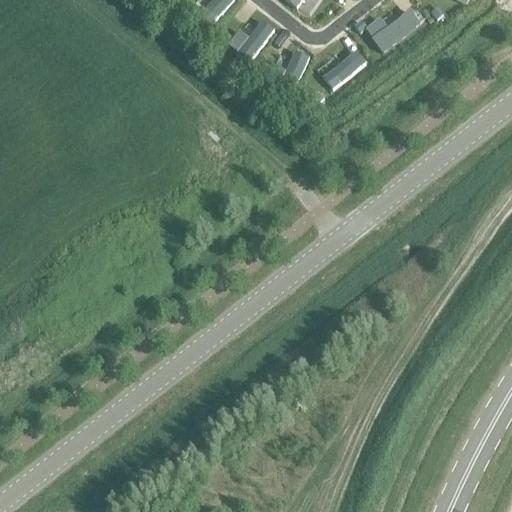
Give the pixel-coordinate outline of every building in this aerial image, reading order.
[(208,31),(237,0),(215,0),(197,20),(208,31)] [(284,0),(283,2),(295,11),(303,0),(284,0)] [(371,42),(383,56),(419,26),(408,12),(387,29),(380,20),(365,32),(372,41),(371,42)] [(247,66),(273,32),(261,23),(248,41),(238,34),(227,48),(237,55),(235,57),(247,66)] [(321,78),(333,93),(367,65),(355,50),(321,78)] [(291,98),(309,59),(294,53),(285,73),(272,67),(264,85),(276,90),(276,91),(291,98)]
